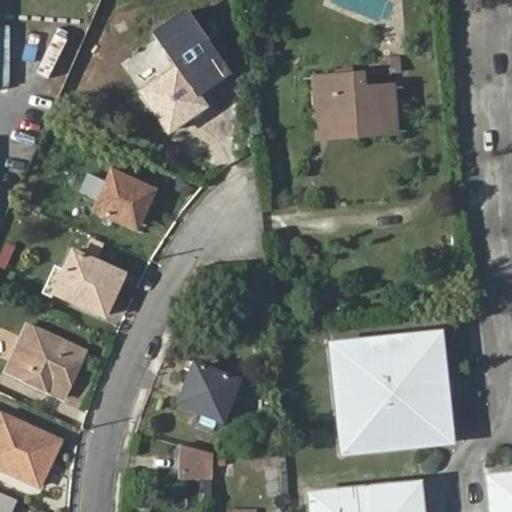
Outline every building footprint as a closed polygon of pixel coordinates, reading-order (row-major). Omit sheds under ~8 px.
[(189,85),(206,70),(172,22),(153,37),(174,66),(140,93),(169,131),(204,105),(189,85)] [(374,58),(376,74),(402,71),(400,55),(374,58)] [(308,75),(312,119),(351,115),(353,134),(393,129),(388,84),(358,87),(356,71),(308,75)] [(112,170),(94,210),(138,229),(155,190),(112,170)] [(72,250),(54,292),(106,315),(122,274),(72,250)] [(27,323),(5,374),(65,400),(88,349),(27,323)] [(443,398),(441,376),(437,333),(330,343),(340,448),(447,438),(443,398)] [(194,360),(178,400),(222,418),(236,379),(194,360)] [(450,376),(441,376),(443,398),(453,396),(450,376)] [(1,414),(0,415),(0,467),(39,486),(58,443),(1,414)] [(211,476),(211,456),(177,446),(177,468),(198,468),(198,477),(211,476)] [(177,478),(198,477),(198,468),(177,468),(177,478)] [(511,511),(511,471),(485,473),(489,511),(511,511)] [(415,511),(413,482),(309,492),(310,511),(415,511)] [(0,495),(0,511),(9,511),(14,501),(0,495)]
